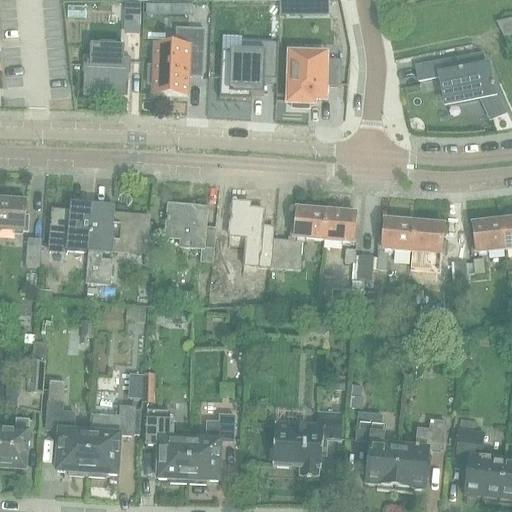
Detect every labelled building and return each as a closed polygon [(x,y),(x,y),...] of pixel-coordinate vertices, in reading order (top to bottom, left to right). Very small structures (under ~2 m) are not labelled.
[(126,6),(125,21),(138,21),(139,7),(126,6)] [(168,17),(184,17),(184,6),(168,6),(168,17)] [(503,35),(506,35),(511,33),(511,21),(497,25),(503,35)] [(148,67),(147,85),(153,86),(152,96),(187,97),(188,78),(202,79),(204,32),(176,31),(176,47),(154,46),(153,67),(148,67)] [(508,46),(511,45),(511,33),(506,35),(503,35),(508,46)] [(221,52),(219,100),(251,101),(251,96),(263,97),(264,80),(276,81),(278,45),(242,43),(241,53),(221,52)] [(83,57),(82,73),(86,73),(85,93),(124,95),(125,75),(129,75),(130,59),(122,59),(122,49),(92,48),(91,58),(83,57)] [(289,56),(288,105),(292,105),(292,110),(308,111),(308,105),(313,106),(313,101),(324,101),(324,98),(324,88),(340,88),(341,62),(325,61),(325,57),(289,56)] [(459,61),(416,69),(418,82),(439,79),(444,106),(446,113),(482,107),(489,122),(504,115),(495,94),(494,90),(493,90),(492,87),(490,87),(486,69),(462,73),(459,61)] [(25,204),(0,201),(0,232),(27,234),(28,218),(24,217),(25,204)] [(211,264),(214,231),(204,230),(205,210),(191,209),(191,211),(167,209),(165,238),(180,239),(179,249),(201,251),(200,263),(211,264)] [(298,274),(301,241),(322,243),(325,213),(295,210),(294,227),(290,227),(289,239),(287,239),(287,243),(271,241),(269,271),(298,274)] [(256,270),(269,271),(271,241),(272,230),(259,228),(260,221),(261,221),(262,212),(247,211),(247,213),(230,211),(228,236),(246,237),(243,265),(256,266),(256,270)] [(65,252),(88,254),(91,214),(69,212),(68,214),(52,212),(49,247),(66,249),(65,252)] [(355,216),(325,213),(322,243),(356,246),(357,233),(353,233),(355,216)] [(148,220),(91,214),(88,254),(85,286),(107,287),(108,277),(110,277),(111,263),(101,262),(101,256),(112,257),(112,253),(145,256),(148,220)] [(511,221),(500,222),(504,252),(511,251),(511,221)] [(377,251),(410,254),(413,224),(384,222),(382,239),(378,238),(377,251)] [(471,256),(504,252),(500,222),(471,226),(473,242),(469,243),(471,256)] [(443,227),(413,224),(410,254),(444,257),(445,244),(441,244),(443,227)] [(39,269),(41,241),(28,240),(26,268),(39,269)] [(345,252),(344,268),(352,268),(351,282),(364,283),(366,259),(354,259),(354,253),(345,252)] [(366,259),(364,283),(370,283),(371,271),(386,272),(387,259),(378,259),(377,260),(366,259)] [(483,262),(472,263),(474,278),(485,276),(483,262)] [(444,264),(433,263),(432,277),(442,278),(444,264)] [(452,289),(466,289),(465,265),(451,266),(452,289)] [(87,290),(87,302),(96,303),(97,291),(87,290)] [(39,291),(38,300),(50,301),(51,292),(39,291)] [(332,311),(360,310),(360,291),(333,291),(332,311)] [(375,295),(365,295),(365,309),(375,309),(375,295)] [(82,322),(80,340),(93,340),(95,323),(82,322)] [(330,323),(316,323),(316,336),(325,336),(330,331),(330,323)] [(483,333),(482,344),(491,345),(493,334),(483,333)] [(24,336),(24,344),(33,345),(33,344),(34,336),(24,336)] [(40,415),(43,365),(29,365),(28,381),(7,382),(5,408),(40,415)] [(143,376),(142,404),(154,405),(155,376),(143,376)] [(330,384),(330,391),(344,392),(345,378),(338,377),(338,385),(330,384)] [(68,478),(86,479),(89,436),(73,435),(74,416),(62,415),(64,384),(49,383),(45,433),(59,434),(56,473),(68,474),(68,478)] [(351,398),(350,410),(362,411),(363,399),(351,398)] [(89,436),(86,479),(104,480),(104,477),(116,478),(118,438),(132,439),(132,437),(134,413),(134,411),(117,410),(116,417),(90,415),(89,436)] [(146,412),(145,442),(157,442),(156,481),(168,481),(167,485),(186,485),(187,443),(187,432),(173,432),(173,423),(169,423),(169,412),(146,412)] [(339,442),(340,417),(316,415),(315,428),(275,426),(272,469),(300,471),(300,481),(316,482),(317,472),(320,472),(322,441),(339,442)] [(376,492),(393,493),(397,448),(382,447),(384,428),(372,427),(373,418),(358,416),(355,444),(369,445),(364,486),(377,488),(376,492)] [(204,443),(187,443),(186,485),(204,486),(204,483),(216,483),(217,444),(232,445),(233,418),(218,418),(217,426),(205,425),(204,443)] [(14,434),(0,432),(0,475),(14,477),(14,471),(24,471),(27,422),(15,422),(14,434)] [(414,450),(397,448),(393,493),(411,495),(412,491),(424,493),(428,452),(441,453),(444,425),(429,424),(428,433),(416,432),(414,450)] [(463,497),(498,502),(503,464),(481,461),(484,437),(459,433),(455,463),(467,464),(463,497)] [(511,465),(503,464),(498,502),(511,503),(511,465)]
